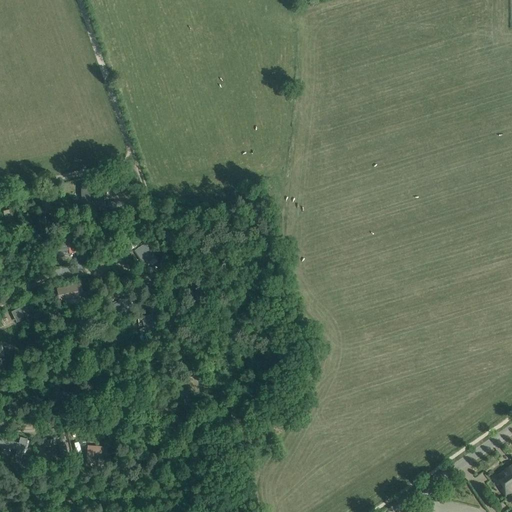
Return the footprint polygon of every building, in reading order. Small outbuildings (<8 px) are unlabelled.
[(83,182),(83,205),(92,205),(92,182),(83,182)] [(11,218),(6,219),(7,226),(13,224),(14,227),(19,226),(15,209),(9,210),(11,218)] [(57,242),(58,252),(69,251),(70,255),(76,254),(75,237),(68,238),(69,241),(57,242)] [(134,241),(129,244),(132,249),(137,246),(134,241)] [(149,262),(155,258),(154,257),(154,258),(152,255),(145,244),(138,249),(139,251),(136,253),(144,264),(149,261),(149,262)] [(80,293),(83,292),(81,283),(57,289),(60,302),(81,298),(80,293)] [(129,286),(123,289),(126,295),(132,291),(129,286)] [(126,298),(113,305),(120,318),(133,310),(126,298)] [(24,320),(35,314),(30,303),(12,312),(15,318),(22,315),(24,320)] [(151,336),(165,332),(159,312),(145,316),(151,336)] [(22,459),(28,439),(21,437),(19,443),(1,438),(0,442),(0,444),(17,450),(15,457),(22,459)] [(43,439),(45,448),(59,445),(61,457),(68,456),(65,437),(47,440),(47,439),(43,439)] [(107,458),(108,448),(88,446),(87,462),(95,463),(96,457),(107,458)] [(511,469),(510,471),(508,468),(493,478),(498,485),(500,483),(504,488),(501,490),(506,496),(511,492),(511,469)]
